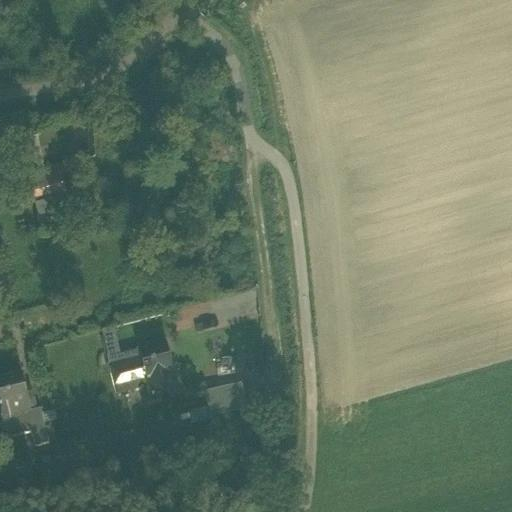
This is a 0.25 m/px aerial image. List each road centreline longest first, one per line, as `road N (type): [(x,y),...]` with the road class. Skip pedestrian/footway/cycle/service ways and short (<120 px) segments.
road 1 (unclassified): [(179,6),(234,70),(245,138),(287,170),(312,411),(303,511)]
road 2 (unclassified): [(0,94),(103,79),(146,52),(179,6)]
road 3 (track): [(245,138),(270,318)]
